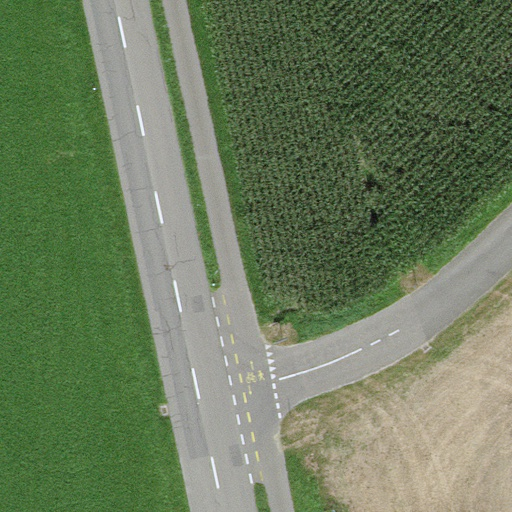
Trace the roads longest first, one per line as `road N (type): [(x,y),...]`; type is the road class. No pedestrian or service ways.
road 1 (tertiary): [(119,0),(207,407)]
road 2 (unclassified): [(511,240),(419,321),(321,368),(207,407)]
